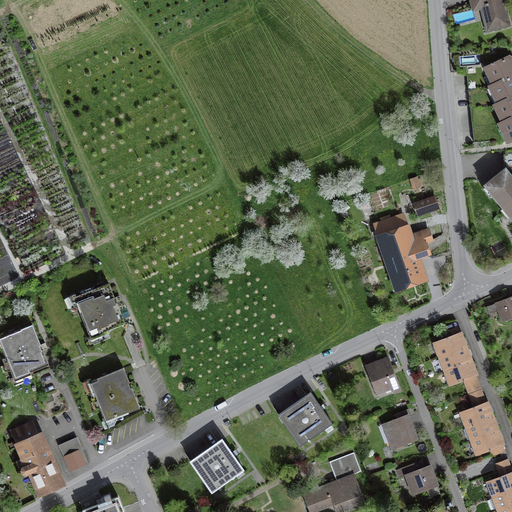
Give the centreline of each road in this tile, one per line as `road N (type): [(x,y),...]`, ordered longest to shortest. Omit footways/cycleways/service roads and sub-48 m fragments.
road 1 (tertiary): [(391,327),(127,461)]
road 2 (residential): [(437,0),(465,294)]
road 3 (residential): [(460,511),(391,327)]
road 4 (residential): [(511,440),(455,298)]
road 5 (unknown): [(44,349),(96,477)]
